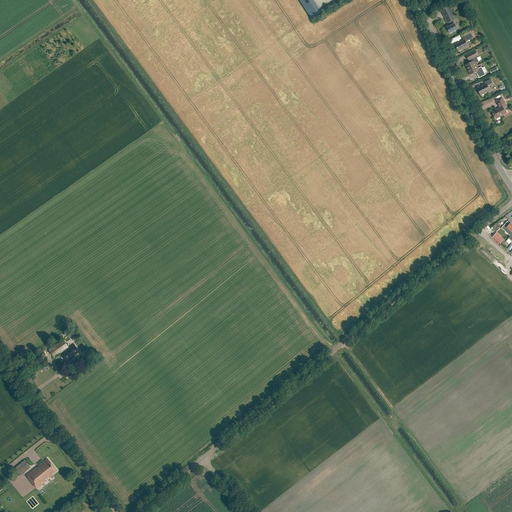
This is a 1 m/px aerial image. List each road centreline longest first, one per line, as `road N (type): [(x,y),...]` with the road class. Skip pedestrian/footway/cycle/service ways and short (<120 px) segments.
road 1 (unclassified): [(511,202),(203,459)]
road 2 (tertiary): [(507,179),(415,0)]
road 3 (unclassified): [(115,511),(0,356)]
